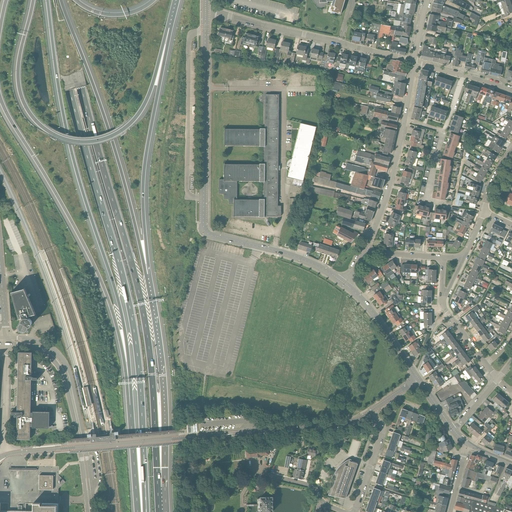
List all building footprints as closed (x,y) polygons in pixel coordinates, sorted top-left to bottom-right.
[(312,0),(313,1),(314,3),(315,4),(317,7),(318,7),(319,8),(320,8),(321,8),(323,8),(324,7),(325,6),(326,6),(327,5),(327,4),(327,3),(327,2),(333,2),(330,11),(340,15),(342,10),(344,4),(345,0),(312,0)] [(470,6),(466,4),(458,0),(446,0),(468,11),(470,6)] [(503,9),(511,6),(509,0),(506,0),(503,1),(502,0),(499,0),(496,1),(497,3),(500,2),(503,9)] [(406,3),(405,5),(404,14),(412,16),(413,16),(415,5),(406,3)] [(432,8),(442,10),(441,11),(450,13),(452,14),(457,16),(459,13),(459,12),(443,5),(433,3),(432,8)] [(403,18),(411,19),(412,16),(404,14),(405,5),(401,4),(399,13),(399,15),(403,18)] [(501,16),(502,18),(508,16),(508,14),(511,12),(511,8),(511,6),(503,9),(505,15),(501,16)] [(450,13),(441,11),(442,10),(432,8),(431,11),(436,12),(452,16),(452,14),(450,13)] [(410,23),(411,19),(403,18),(399,15),(396,12),(395,18),(395,21),(401,22),(410,23)] [(471,13),(469,18),(475,21),(473,25),(476,27),(480,17),(471,13)] [(428,24),(450,29),(451,29),(452,25),(451,25),(452,21),(447,19),(446,23),(441,21),(440,22),(438,21),(439,16),(430,14),(428,24)] [(399,28),(410,30),(410,27),(409,27),(410,23),(401,22),(395,21),(393,27),(399,28)] [(378,38),(381,25),(374,24),(373,29),(372,35),(368,34),(366,43),(373,45),(374,37),(378,38)] [(449,32),(450,29),(428,24),(427,30),(436,32),(436,31),(445,33),(445,31),(449,32)] [(402,36),(408,37),(410,30),(399,28),(393,27),(391,26),(391,27),(381,25),(378,38),(381,39),(383,33),(388,35),(388,37),(394,38),(395,38),(396,35),(402,36)] [(218,40),(224,41),(227,29),(220,28),(219,33),(218,33),(217,36),(218,36),(218,40)] [(224,41),(228,42),(229,41),(231,41),(233,41),(234,36),(232,36),(233,31),(227,29),(224,41)] [(353,32),(352,41),(360,42),(360,39),(364,40),(366,32),(360,31),(359,33),(353,32)] [(246,44),(250,45),(252,35),(246,34),(244,39),(242,38),(241,45),(246,46),(246,44)] [(250,45),(249,47),(253,48),(253,46),(257,47),(258,47),(259,42),(257,42),(258,37),(259,37),(252,35),(250,45)] [(266,47),(274,49),(276,41),(269,39),(268,43),(267,43),(266,47)] [(282,42),(280,50),(288,52),(290,44),(282,42)] [(405,55),(406,50),(397,48),(398,42),(392,42),(390,52),(394,53),(405,55)] [(306,63),(307,58),(309,50),(306,49),(306,48),(298,46),(296,55),(303,56),(302,60),(304,61),(304,62),(306,63)] [(432,62),(434,53),(435,49),(428,48),(428,47),(423,46),(420,59),(432,62)] [(449,65),(450,57),(446,56),(446,53),(447,49),(445,49),(442,48),(440,55),(438,63),(449,65)] [(312,49),(310,59),(321,62),(322,60),(323,53),(319,52),(319,50),(312,49)] [(459,61),(465,62),(467,57),(462,56),(463,52),(455,51),(454,57),(452,66),(457,67),(459,61)] [(325,63),(333,65),(335,54),(329,52),(327,61),(322,60),(321,62),(320,67),(324,68),(325,63)] [(474,71),(475,65),(470,64),(473,55),(468,53),(467,57),(465,62),(464,68),(474,71)] [(340,63),(346,65),(347,60),(348,55),(342,54),(341,59),(338,58),(336,65),(339,66),(340,63)] [(349,65),(355,67),(356,62),(357,57),(351,56),(350,61),(347,60),(346,65),(345,67),(349,68),(349,65)] [(359,68),(365,69),(367,59),(360,58),(359,63),(356,62),(355,67),(354,69),(358,70),(359,68)] [(406,77),(407,72),(399,70),(402,62),(397,61),(392,60),(391,65),(391,66),(394,67),(392,73),(405,77),(406,77)] [(500,77),(501,71),(500,71),(500,70),(495,68),(496,61),(492,60),(491,64),(489,74),(500,77)] [(481,72),(489,74),(491,64),(483,62),(481,72)] [(419,80),(432,82),(434,73),(429,72),(422,70),(421,71),(419,80)] [(337,72),(335,78),(342,81),(344,74),(337,72)] [(393,88),(404,91),(405,84),(403,84),(405,77),(392,73),(390,72),(389,76),(398,78),(397,82),(394,82),(393,88)] [(440,87),(443,78),(437,76),(434,85),(440,87)] [(445,89),(448,80),(443,78),(440,87),(445,89)] [(421,107),(426,109),(432,82),(419,80),(414,106),(421,107)] [(448,80),(445,89),(450,90),(453,82),(448,80)] [(468,103),(474,87),(468,85),(466,85),(463,92),(465,93),(468,94),(466,102),(468,103)] [(468,103),(471,104),(472,102),(473,98),(476,99),(476,97),(477,97),(479,89),(474,87),(468,103)] [(482,87),(479,94),(483,95),(485,96),(488,89),(482,87)] [(393,88),(392,93),(392,94),(394,95),(403,97),(404,91),(393,88)] [(488,89),(485,96),(482,104),(482,106),(485,107),(486,103),(488,99),(489,97),(492,98),(494,92),(488,89)] [(492,104),(495,105),(497,102),(497,100),(499,94),(494,92),(492,98),(491,100),(494,101),(492,104)] [(391,96),(384,95),(377,93),(376,99),(389,102),(391,96)] [(499,94),(497,100),(500,101),(503,102),(505,96),(499,94)] [(264,217),(264,216),(278,216),(281,216),(281,206),(278,206),(279,95),(265,95),(265,129),(260,129),(260,130),(225,129),(225,128),(224,128),(224,147),(225,147),(225,146),(260,146),(260,147),(264,147),(264,164),(260,164),(260,165),(225,164),(224,163),(224,180),(219,180),(219,194),(224,194),(224,199),(229,199),(229,204),(234,204),(234,217),(264,217)] [(508,110),(508,109),(510,101),(511,98),(505,96),(503,102),(506,103),(503,111),(506,112),(507,112),(507,110),(508,110)] [(321,106),(296,100),(292,116),(317,122),(321,106)] [(368,107),(361,105),(360,105),(359,113),(366,115),(368,107)] [(392,106),(391,112),(399,114),(401,108),(392,106)] [(434,117),(437,108),(432,106),(429,115),(434,117)] [(412,113),(420,115),(422,115),(422,117),(427,117),(428,117),(429,111),(426,110),(426,112),(423,111),(423,112),(421,111),(422,109),(414,107),(412,113)] [(399,115),(388,112),(382,110),(375,108),(373,117),(386,120),(387,118),(398,121),(399,115)] [(437,108),(434,117),(439,119),(442,110),(437,108)] [(442,110),(439,119),(444,120),(447,112),(442,110)] [(453,120),(461,123),(463,118),(455,115),(453,120)] [(461,123),(453,120),(451,125),(452,126),(456,127),(460,128),(461,123)] [(287,177),(304,181),(317,126),(300,122),(291,158),(289,160),(287,162),(287,163),(287,164),(286,165),(286,167),(289,167),(287,177)] [(380,127),(396,131),(397,126),(382,122),(380,127)] [(452,126),(451,125),(449,131),(458,134),(460,128),(456,127),(452,126)] [(509,134),(511,129),(506,125),(504,128),(503,127),(500,125),(498,128),(501,130),(501,129),(503,130),(509,134)] [(412,136),(422,139),(425,130),(416,128),(415,131),(413,130),(412,136)] [(388,151),(392,152),(394,142),(395,138),(396,132),(382,130),(381,129),(380,132),(381,133),(381,136),(386,137),(385,140),(384,145),(382,153),(387,155),(388,151)] [(498,131),(496,134),(505,139),(509,134),(503,130),(501,133),(498,131)] [(320,145),(326,146),(329,134),(323,133),(320,145)] [(449,139),(458,142),(460,136),(451,133),(449,139)] [(501,148),(504,142),(499,139),(494,137),(493,138),(489,135),(487,139),(491,142),(501,148)] [(412,144),(415,145),(416,143),(417,144),(418,140),(422,141),(422,139),(412,136),(410,142),(412,142),(412,144)] [(456,147),(457,148),(459,142),(458,142),(449,139),(447,144),(456,147)] [(492,150),(498,153),(501,148),(491,142),(488,148),(492,150)] [(445,150),(454,152),(456,147),(447,144),(446,144),(444,150),(445,150)] [(408,156),(415,158),(417,152),(414,151),(414,150),(410,149),(410,151),(409,150),(408,156)] [(443,155),(453,158),(454,152),(445,150),(443,155)] [(487,158),(493,161),(496,156),(491,152),(487,150),(486,153),(489,155),(487,158)] [(375,156),(371,154),(370,159),(372,159),(372,161),(388,166),(390,158),(376,154),(375,156)] [(376,169),(387,171),(388,166),(372,161),(372,159),(370,159),(356,155),(355,161),(370,165),(369,170),(365,170),(365,168),(347,163),(345,169),(355,172),(374,177),(376,169)] [(409,168),(415,170),(423,172),(424,168),(413,166),(413,165),(414,165),(415,158),(408,156),(406,163),(410,164),(409,168)] [(490,167),(493,161),(487,158),(485,161),(481,158),(479,160),(490,167)] [(487,172),(490,167),(479,160),(477,159),(475,162),(482,166),(481,168),(487,172)] [(483,178),(487,172),(481,168),(476,165),(474,165),(473,167),(474,168),(479,171),(477,174),(483,178)] [(402,177),(410,179),(411,174),(414,174),(415,170),(409,168),(408,172),(404,171),(402,177)] [(319,177),(319,178),(324,179),(330,181),(331,175),(326,174),(326,173),(324,173),(321,172),(321,173),(319,177)] [(373,180),(373,181),(371,186),(382,189),(383,184),(385,180),(374,177),(355,172),(350,186),(352,187),(357,188),(364,190),(364,189),(367,179),(373,180)] [(474,180),(474,179),(480,183),(483,178),(477,174),(476,177),(473,175),(471,178),(474,180)] [(406,186),(409,187),(410,185),(408,184),(410,179),(402,177),(401,183),(406,184),(406,186)] [(345,185),(337,183),(335,188),(343,190),(350,192),(352,187),(350,186),(345,185)] [(472,190),(479,192),(481,186),(470,183),(469,187),(473,188),(472,190)] [(471,197),(477,198),(479,192),(472,190),(467,189),(465,195),(471,197)] [(500,196),(506,199),(509,193),(503,190),(500,196)] [(371,197),(378,199),(380,193),(373,191),(371,197)] [(397,198),(405,200),(407,194),(408,194),(409,192),(405,191),(404,193),(399,192),(397,198)] [(333,198),(349,201),(350,196),(335,193),(333,198)] [(457,193),(455,203),(456,205),(458,206),(460,206),(462,206),(463,201),(459,200),(460,196),(463,197),(464,195),(457,193)] [(403,211),(403,209),(404,206),(404,203),(407,204),(408,201),(405,200),(397,198),(396,204),(397,204),(396,209),(403,211)] [(375,208),(377,202),(369,199),(368,200),(364,199),(364,200),(362,199),(361,203),(375,208)] [(294,211),(295,201),(287,201),(286,210),(294,211)] [(422,216),(424,206),(424,207),(418,205),(418,206),(415,206),(414,208),(412,213),(416,214),(416,215),(422,216)] [(336,215),(351,219),(353,211),(338,206),(336,215)] [(424,206),(422,216),(427,217),(426,219),(430,220),(432,213),(429,212),(430,207),(424,206)] [(353,216),(370,222),(374,212),(366,209),(365,211),(363,210),(363,212),(360,211),(360,212),(355,211),(353,216)] [(440,220),(440,219),(441,210),(435,209),(435,213),(432,213),(430,220),(434,221),(434,219),(440,220)] [(446,219),(449,219),(450,212),(447,211),(447,210),(441,209),(441,210),(440,219),(445,220),(446,219)] [(464,219),(471,222),(473,216),(468,214),(468,213),(464,211),(462,214),(461,218),(464,219)] [(390,218),(397,221),(399,222),(401,216),(399,215),(400,213),(397,212),(396,214),(393,212),(390,218)] [(459,224),(467,228),(468,228),(471,222),(464,219),(463,222),(452,217),(450,220),(456,223),(459,224)] [(353,227),(363,230),(364,230),(365,224),(343,218),(341,224),(353,228),(353,227)] [(388,225),(392,227),(392,225),(395,227),(397,221),(390,218),(388,223),(389,224),(388,225)] [(457,234),(456,235),(462,238),(467,228),(459,224),(454,233),(457,234)] [(493,233),(504,238),(507,231),(493,224),(487,236),(488,236),(491,238),(493,233)] [(359,234),(354,232),(353,233),(341,227),(340,228),(337,226),(333,233),(337,235),(351,243),(357,236),(358,237),(359,235),(359,234)] [(385,240),(393,241),(395,241),(395,238),(393,237),(393,234),(390,234),(390,232),(386,231),(386,234),(385,234),(385,240)] [(483,246),(490,249),(492,250),(495,244),(500,246),(501,243),(491,238),(488,236),(487,236),(484,234),(482,237),(487,240),(486,241),(486,240),(483,246)] [(427,246),(435,246),(436,238),(428,237),(428,240),(427,240),(427,246)] [(436,238),(435,246),(443,247),(444,238),(436,237),(436,238)] [(324,238),(322,244),(331,247),(333,241),(324,238)] [(452,246),(457,249),(461,243),(456,239),(454,243),(448,243),(448,246),(452,246)] [(317,251),(327,254),(329,247),(320,244),(314,243),(313,246),(319,248),(317,251)] [(493,256),(488,253),(490,249),(483,246),(481,252),(492,258),(493,256)] [(329,247),(327,254),(337,257),(339,250),(329,247)] [(491,260),(492,258),(481,252),(478,258),(484,260),(486,257),(491,260)] [(483,267),(487,269),(488,267),(482,264),(484,260),(478,258),(478,257),(475,263),(481,266),(483,267)] [(397,269),(399,268),(397,264),(395,266),(393,261),(387,264),(392,271),(396,268),(397,269)] [(472,269),(479,272),(481,266),(475,263),(472,269)] [(394,274),(392,271),(387,264),(383,268),(381,269),(387,278),(394,274)] [(410,275),(410,273),(411,265),(404,265),(402,265),(401,272),(402,272),(402,275),(410,275)] [(417,271),(419,271),(420,267),(417,267),(417,265),(411,265),(410,273),(417,273),(417,271)] [(428,275),(435,276),(436,270),(430,270),(431,268),(427,267),(427,270),(428,270),(428,275)] [(377,277),(378,278),(382,275),(379,269),(375,272),(373,270),(368,273),(373,280),(377,277)] [(477,279),(481,281),(482,278),(478,276),(479,276),(477,275),(479,272),(472,269),(469,275),(476,278),(477,279)] [(374,281),(373,280),(368,273),(363,277),(368,285),(374,281)] [(426,281),(426,283),(429,284),(430,281),(435,282),(435,276),(428,275),(428,281),(426,281)] [(473,284),(475,280),(476,278),(469,275),(467,280),(473,284)] [(463,289),(467,291),(471,293),(472,290),(471,289),(473,284),(467,280),(463,289)] [(386,282),(378,288),(373,291),(376,294),(373,295),(377,300),(383,296),(380,291),(389,285),(386,282)] [(29,319),(28,317),(35,315),(36,315),(25,288),(12,292),(19,319),(20,319),(22,318),(23,320),(21,323),(23,324),(22,325),(21,325),(20,326),(19,328),(17,328),(19,332),(20,331),(21,331),(22,332),(24,332),(25,331),(26,330),(26,329),(27,328),(26,327),(27,326),(30,328),(31,325),(32,325),(32,324),(32,323),(32,322),(32,321),(31,321),(31,320),(30,320),(30,319),(29,319)] [(423,296),(431,297),(431,291),(430,291),(430,288),(426,288),(426,290),(423,290),(423,296)] [(457,296),(463,299),(466,293),(467,291),(463,289),(462,291),(460,290),(457,296)] [(384,305),(387,303),(386,301),(388,300),(385,295),(383,296),(377,300),(380,305),(383,303),(384,305)] [(421,303),(421,305),(425,305),(425,303),(431,303),(431,297),(423,296),(421,296),(421,300),(419,300),(419,303),(421,303)] [(461,308),(463,306),(461,304),(462,303),(464,304),(466,300),(463,299),(457,296),(454,302),(458,304),(458,305),(461,308)] [(390,318),(398,313),(394,307),(392,305),(385,310),(387,312),(386,313),(390,318)] [(423,319),(431,319),(431,312),(427,313),(427,310),(423,310),(423,313),(423,319)] [(470,322),(476,318),(476,317),(472,312),(466,317),(470,322)] [(397,325),(403,321),(401,318),(399,318),(398,316),(400,315),(398,313),(390,318),(393,323),(395,322),(397,325)] [(511,319),(505,316),(503,314),(500,313),(498,316),(501,317),(504,319),(503,321),(509,324),(511,319)] [(474,327),(484,319),(483,317),(478,320),(476,318),(470,322),(474,327)] [(424,326),(424,328),(428,328),(428,326),(432,325),(431,319),(423,319),(424,326)] [(478,332),(483,327),(482,325),(483,324),(482,323),(486,321),(484,319),(474,327),(478,332)] [(509,324),(503,321),(500,320),(499,322),(496,321),(495,323),(507,329),(509,324)] [(504,334),(507,329),(495,323),(491,321),(490,322),(492,326),(494,326),(493,326),(499,329),(498,331),(504,334)] [(402,336),(409,332),(406,327),(407,326),(406,324),(402,326),(404,328),(399,331),(402,336)] [(489,331),(492,329),(490,327),(487,329),(485,326),(483,327),(478,332),(482,337),(487,332),(489,331)] [(411,342),(415,339),(410,331),(409,332),(402,336),(406,341),(409,339),(411,342)] [(441,343),(441,344),(451,336),(450,335),(450,334),(450,333),(449,333),(447,331),(442,335),(444,338),(437,344),(438,345),(441,343)] [(486,342),(491,338),(487,332),(482,337),(486,342)] [(448,346),(449,345),(455,341),(453,338),(452,337),(451,336),(441,344),(442,346),(446,343),(448,346)] [(496,339),(494,337),(490,340),(492,342),(487,345),(491,350),(498,345),(496,343),(497,342),(495,340),(496,339)] [(412,351),(419,347),(420,345),(417,341),(415,342),(408,346),(412,351)] [(446,354),(447,355),(459,346),(458,345),(458,344),(457,343),(455,341),(449,345),(452,348),(445,353),(446,354)] [(455,352),(457,355),(463,351),(461,348),(460,347),(459,346),(447,355),(448,357),(455,352)] [(415,356),(422,352),(419,347),(412,351),(415,356)] [(454,362),(456,364),(467,356),(466,355),(465,354),(463,351),(457,355),(459,358),(454,362)] [(11,415),(13,415),(15,415),(14,417),(16,417),(17,416),(17,439),(30,440),(30,427),(47,427),(48,413),(31,412),(31,380),(37,380),(37,378),(31,378),(32,353),(18,352),(17,412),(11,412),(11,415)] [(427,372),(433,369),(428,362),(431,360),(426,354),(423,361),(425,364),(423,365),(427,372)] [(464,365),(465,365),(470,361),(468,358),(468,357),(467,357),(467,356),(456,364),(457,365),(460,363),(463,366),(464,365)] [(433,382),(439,377),(441,376),(438,371),(442,368),(443,369),(446,366),(445,365),(444,366),(442,364),(438,367),(435,369),(436,371),(436,372),(429,376),(433,382)] [(473,376),(478,372),(476,369),(475,368),(474,366),(472,368),(470,366),(468,368),(465,370),(470,378),(473,376)] [(477,381),(479,383),(481,381),(480,379),(482,377),(481,374),(480,374),(478,372),(473,376),(477,381)] [(454,376),(449,380),(451,383),(452,385),(458,384),(459,383),(457,381),(454,376)] [(442,388),(451,383),(449,380),(443,383),(439,377),(433,382),(437,388),(440,386),(442,388)] [(477,395),(474,392),(464,381),(459,383),(458,384),(470,397),(472,400),(477,395)] [(87,389),(82,390),(87,408),(91,407),(87,389)] [(493,400),(498,404),(503,398),(498,394),(493,400)] [(447,402),(450,410),(459,406),(458,404),(462,402),(461,400),(460,400),(459,397),(447,402)] [(503,398),(498,404),(503,409),(509,403),(503,398)] [(458,413),(459,416),(462,411),(464,408),(463,405),(462,402),(458,404),(459,406),(450,410),(448,411),(450,416),(458,413)] [(482,412),(489,417),(491,419),(497,412),(494,410),(491,408),(489,409),(487,407),(482,412)] [(402,417),(405,418),(408,411),(402,409),(396,424),(399,425),(402,417)] [(407,431),(408,428),(409,425),(411,420),(413,413),(408,411),(405,418),(404,421),(408,422),(405,428),(406,428),(405,431),(407,431)] [(485,422),(489,417),(482,412),(478,417),(485,422)] [(413,413),(411,420),(417,422),(419,415),(413,413)] [(416,424),(421,427),(425,417),(419,415),(417,422),(416,424)] [(187,430),(197,430),(196,422),(187,422),(187,430)] [(467,429),(472,433),(477,427),(473,423),(467,429)] [(487,446),(494,437),(489,433),(495,426),(492,424),(490,426),(488,429),(485,432),(487,434),(487,435),(486,435),(481,441),(487,446)] [(481,436),(485,432),(488,429),(485,426),(482,431),(477,427),(472,433),(477,437),(479,434),(481,436)] [(391,438),(399,440),(401,435),(393,432),(391,438)] [(439,437),(441,442),(440,443),(441,448),(450,444),(448,439),(446,441),(443,435),(439,437)] [(389,444),(397,446),(399,440),(391,438),(389,444)] [(447,451),(452,449),(450,444),(441,448),(440,443),(436,445),(438,451),(439,451),(439,452),(443,453),(443,452),(447,451)] [(502,455),(504,455),(509,445),(508,445),(504,444),(504,445),(495,443),(492,452),(502,455)] [(387,449),(395,452),(397,446),(389,444),(387,449)] [(254,450),(246,451),(247,458),(255,457),(255,458),(261,457),(261,456),(269,455),(268,448),(260,449),(260,448),(254,449),(254,450)] [(307,455),(315,457),(316,450),(309,448),(307,455)] [(385,455),(393,458),(395,452),(387,449),(385,455)] [(443,468),(454,471),(457,460),(452,459),(452,460),(450,460),(450,462),(435,458),(436,451),(430,450),(427,463),(425,463),(421,462),(419,473),(422,474),(428,476),(429,471),(423,469),(424,464),(426,464),(427,463),(433,465),(443,468)] [(480,465),(484,467),(487,458),(484,457),(477,455),(477,456),(471,455),(469,460),(477,464),(480,465)] [(302,480),(304,471),(305,471),(307,460),(299,459),(297,470),(295,469),(294,478),(302,480)] [(346,498),(348,492),(357,465),(358,464),(352,462),(352,461),(352,460),(351,460),(350,459),(349,459),(347,460),(346,461),(344,462),(342,464),(340,466),(338,468),(336,471),(334,474),(333,476),(332,479),(331,482),(330,485),(328,495),(334,497),(335,496),(342,498),(344,498),(346,498)] [(402,469),(403,467),(384,460),(382,466),(389,469),(391,469),(392,466),(398,468),(402,469)] [(466,468),(474,471),(477,464),(469,460),(466,468)] [(488,476),(491,477),(493,472),(490,471),(493,463),(487,461),(484,468),(484,469),(488,470),(487,471),(490,472),(488,476)] [(495,472),(501,475),(504,467),(498,465),(495,472)] [(380,472),(400,479),(401,476),(396,475),(396,474),(393,473),(388,471),(389,469),(382,466),(380,472)] [(446,479),(452,480),(454,471),(443,468),(441,474),(447,476),(446,479)] [(470,480),(479,483),(481,476),(485,478),(485,480),(490,481),(489,482),(496,484),(498,479),(491,477),(488,476),(474,471),(466,468),(461,486),(468,488),(470,480)] [(507,482),(510,474),(511,471),(506,468),(502,478),(504,479),(503,482),(502,485),(500,488),(498,491),(502,492),(507,482)] [(399,481),(400,479),(380,472),(378,477),(385,480),(386,477),(390,479),(391,478),(394,480),(394,479),(399,481)] [(451,486),(452,480),(446,479),(447,476),(441,474),(440,479),(443,480),(442,484),(451,486)] [(39,489),(53,490),(53,476),(39,476),(39,489)] [(376,483),(383,486),(383,485),(385,480),(378,477),(376,483)] [(443,492),(449,493),(449,494),(451,488),(431,483),(430,489),(435,490),(443,492)] [(372,494),(381,497),(382,497),(384,492),(374,488),(372,494)] [(448,498),(442,496),(443,492),(435,490),(434,495),(437,495),(435,502),(446,505),(448,498)] [(458,496),(472,500),(473,494),(459,490),(458,496)] [(370,500),(379,503),(381,497),(372,494),(370,500)] [(472,500),(486,504),(486,503),(488,503),(489,501),(490,497),(488,497),(488,496),(483,495),(483,496),(473,494),(472,500)] [(457,501),(470,505),(472,500),(458,496),(457,501)] [(260,497),(260,511),(273,511),(273,497),(260,497)] [(368,505),(377,508),(379,503),(370,500),(368,505)] [(455,511),(511,511),(511,507),(505,505),(504,509),(495,506),(487,504),(486,504),(472,500),(470,505),(457,501),(457,502),(456,502),(454,509),(456,510),(455,511)] [(435,511),(444,511),(446,505),(435,503),(430,501),(429,503),(437,505),(435,511)] [(57,505),(42,505),(40,505),(40,503),(33,503),(33,511),(30,511),(22,511),(22,506),(20,506),(18,506),(18,511),(0,511),(1,505),(0,504),(0,511),(58,511),(58,505),(57,505)]
